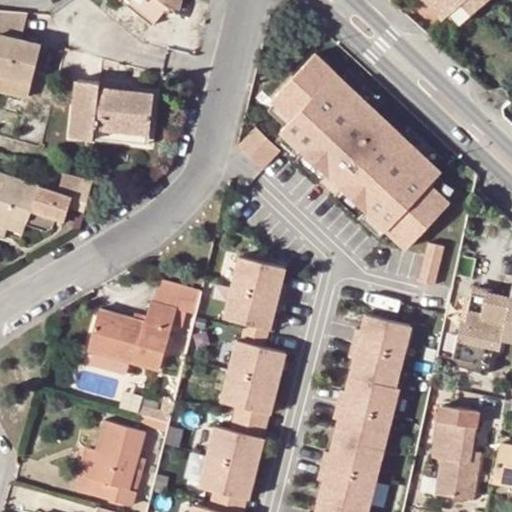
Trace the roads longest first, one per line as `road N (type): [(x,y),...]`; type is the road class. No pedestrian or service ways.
road 1 (residential): [(253,0),(196,182),(160,220),(0,316)]
road 2 (secondary): [(337,21),(511,184)]
road 3 (secondary): [(511,147),(356,0)]
